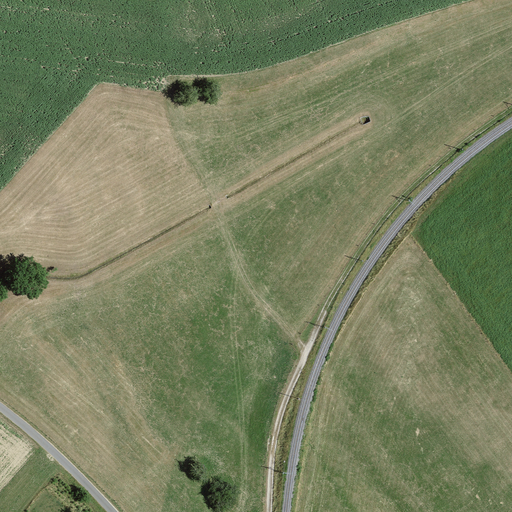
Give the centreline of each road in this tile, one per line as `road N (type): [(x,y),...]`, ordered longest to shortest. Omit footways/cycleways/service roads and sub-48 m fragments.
road 1 (track): [(269,511),(281,417),(349,270),(403,198),(511,110)]
road 2 (unclassified): [(110,511),(0,407)]
